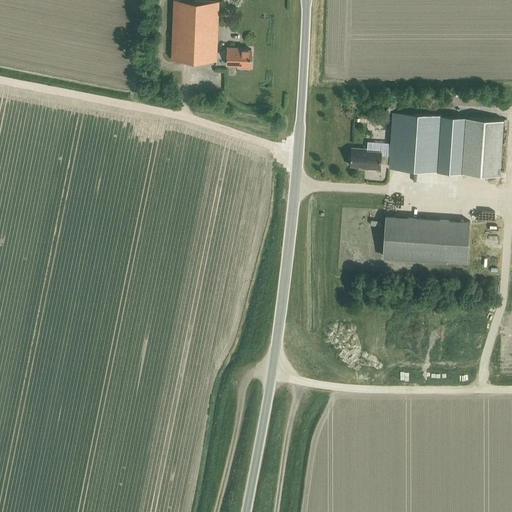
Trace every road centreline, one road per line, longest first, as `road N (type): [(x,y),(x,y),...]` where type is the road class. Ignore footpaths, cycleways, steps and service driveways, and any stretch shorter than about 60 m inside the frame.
road 1 (unclassified): [(245,511),(295,187),(303,0)]
road 2 (track): [(276,511),(293,392),(266,370),(250,376),(242,391),(216,511)]
road 3 (track): [(182,113),(0,76)]
